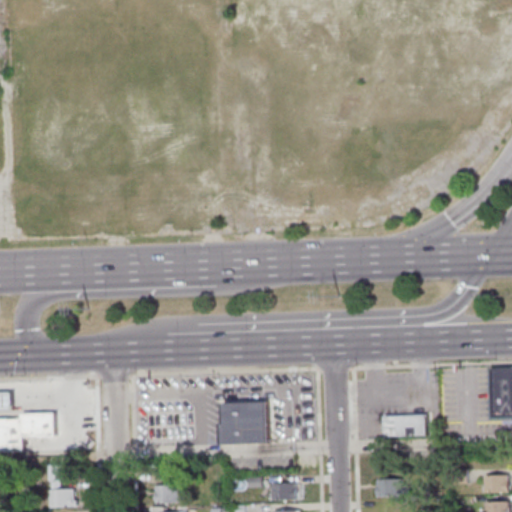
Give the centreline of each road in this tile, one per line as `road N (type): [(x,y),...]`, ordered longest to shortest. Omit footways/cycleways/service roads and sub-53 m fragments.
road 1 (trunk): [(288,261),(234,289),(35,300),(23,323),(36,354)]
road 2 (trunk): [(155,350),(420,341)]
road 3 (trunk): [(232,263),(60,269)]
road 4 (secondary): [(511,154),(466,207),(382,257)]
road 5 (residential): [(336,511),(332,344)]
road 6 (residential): [(115,511),(112,351)]
road 7 (trunk): [(382,257),(232,263)]
